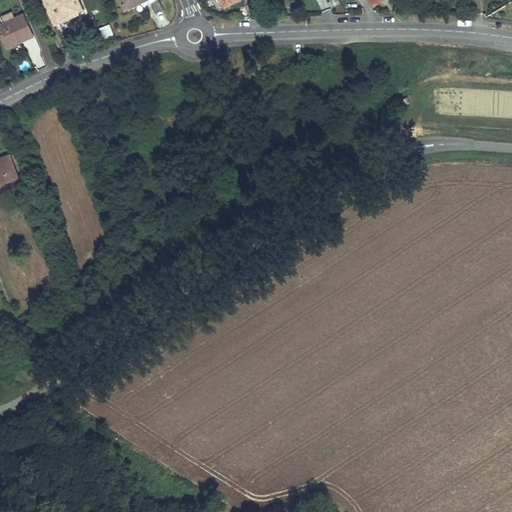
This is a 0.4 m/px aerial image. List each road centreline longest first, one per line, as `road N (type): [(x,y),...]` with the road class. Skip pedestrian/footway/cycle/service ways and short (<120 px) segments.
road 1 (residential): [(0,411),(396,151),(511,148)]
road 2 (residential): [(208,35),(426,29),(511,37)]
road 3 (residential): [(0,102),(57,73),(182,36)]
